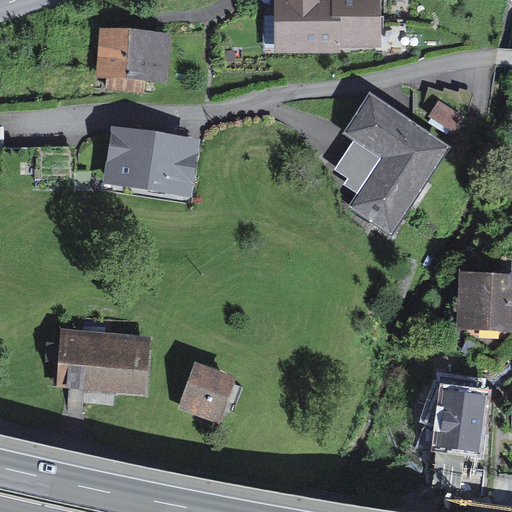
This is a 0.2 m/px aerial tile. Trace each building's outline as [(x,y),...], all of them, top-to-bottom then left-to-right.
[(375,0),(267,0),(268,44),(376,42),(375,0)] [(104,36),(101,75),(163,80),(166,40),(104,36)] [(459,124),(467,107),(442,96),(434,112),(459,124)] [(442,156),(371,102),(348,132),(360,142),(337,172),(364,193),(356,204),(388,228),(442,156)] [(116,137),(110,184),(186,194),(192,147),(116,137)] [(511,284),(464,282),(461,327),(511,330),(511,284)] [(66,334),(62,375),(153,384),(157,343),(66,334)] [(196,370),(182,409),(217,421),(231,382),(196,370)]
